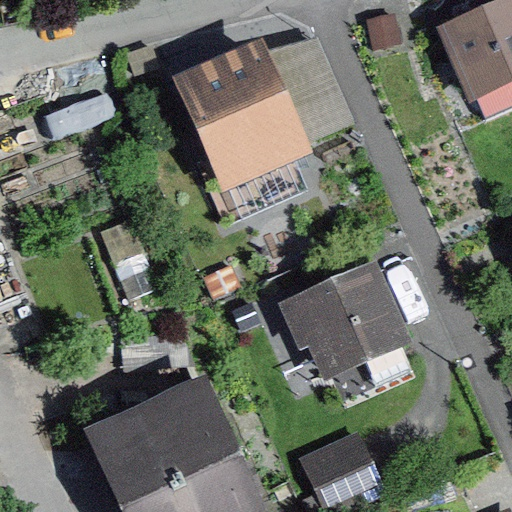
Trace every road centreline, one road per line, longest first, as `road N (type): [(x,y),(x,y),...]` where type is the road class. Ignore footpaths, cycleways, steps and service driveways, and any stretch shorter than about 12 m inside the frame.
road 1 (residential): [(317,0),(511,438)]
road 2 (residential): [(229,0),(0,51)]
